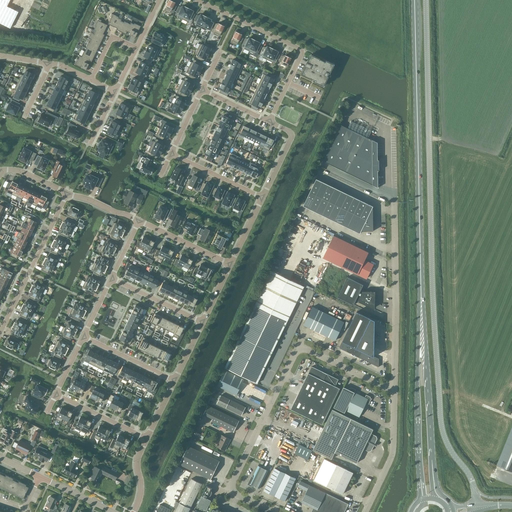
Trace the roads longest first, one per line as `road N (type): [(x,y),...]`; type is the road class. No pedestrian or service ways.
road 1 (unclassified): [(476,508),(472,481),(440,421),(425,0)]
road 2 (primary): [(421,321),(414,0)]
road 3 (unclassified): [(269,511),(232,485),(296,351),(393,387)]
road 4 (residential): [(269,122),(303,50),(196,0)]
road 5 (unclassified): [(393,387),(392,199)]
road 6 (residential): [(0,332),(66,194)]
road 7 (primary): [(421,321),(420,473)]
road 8 (primary): [(432,467),(421,321)]
road 9 (unclassified): [(365,511),(392,457),(393,387)]
